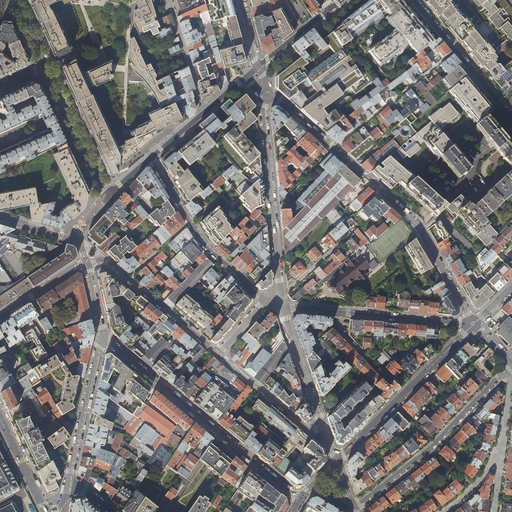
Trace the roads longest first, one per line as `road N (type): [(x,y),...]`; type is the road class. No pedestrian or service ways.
road 1 (residential): [(264,93),(414,223),(469,318)]
road 2 (residential): [(299,498),(102,334)]
road 3 (residential): [(102,334),(86,262),(100,259),(217,353)]
road 4 (residential): [(107,198),(21,12),(2,1)]
road 5 (residential): [(282,306),(264,93)]
road 6 (residential): [(356,506),(432,446),(511,362)]
road 7 (residential): [(469,328),(336,461)]
road 8 (residential): [(282,306),(467,323)]
road 9 (residential): [(149,158),(203,245),(264,300)]
road 10 (residential): [(336,461),(282,306)]
road 11 (residential): [(511,117),(415,0)]
road 12 (residential): [(102,334),(69,478)]
